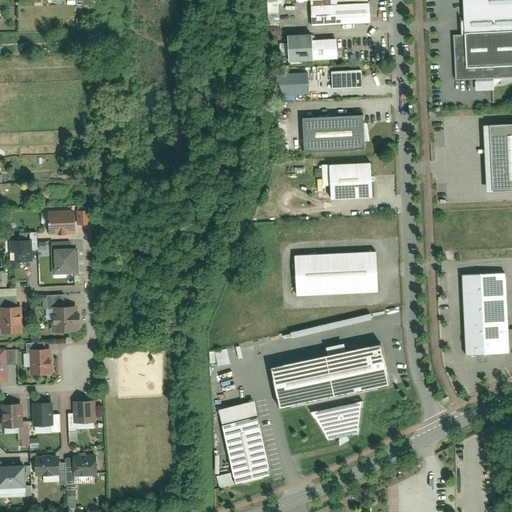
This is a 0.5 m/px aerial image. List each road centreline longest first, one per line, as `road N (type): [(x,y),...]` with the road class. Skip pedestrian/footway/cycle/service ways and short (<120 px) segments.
road 1 (residential): [(446,430),(414,353),(397,0)]
road 2 (residential): [(0,397),(65,394),(93,350),(89,257)]
road 3 (residential): [(269,511),(446,430)]
